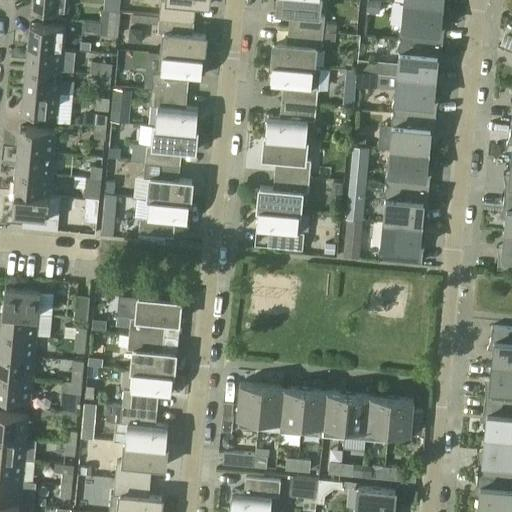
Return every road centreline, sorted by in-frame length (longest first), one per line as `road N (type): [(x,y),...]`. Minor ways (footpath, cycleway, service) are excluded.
road 1 (residential): [(430,511),(479,0)]
road 2 (residential): [(188,511),(235,0)]
